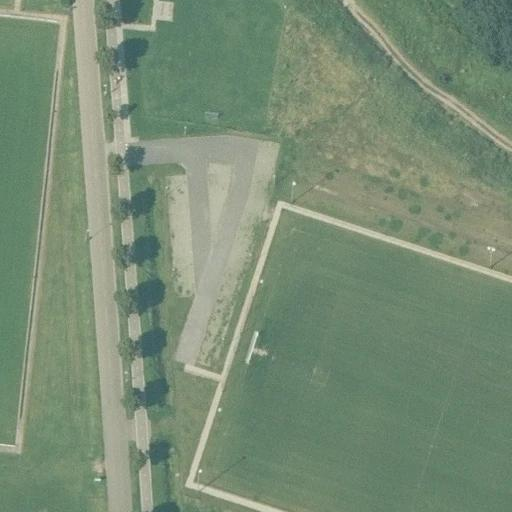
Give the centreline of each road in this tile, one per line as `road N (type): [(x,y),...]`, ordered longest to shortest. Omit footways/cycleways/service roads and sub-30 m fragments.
road 1 (tertiary): [(121,511),(82,0)]
road 2 (track): [(511,159),(384,56),(344,0)]
